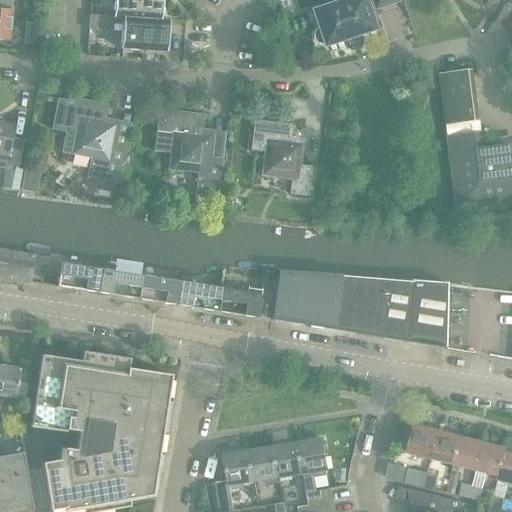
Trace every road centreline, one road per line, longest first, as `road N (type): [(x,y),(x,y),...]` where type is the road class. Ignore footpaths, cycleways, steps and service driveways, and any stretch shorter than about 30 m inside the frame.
road 1 (residential): [(230,82),(479,41)]
road 2 (tertiary): [(215,337),(0,301)]
road 3 (residential): [(177,511),(215,337)]
road 4 (tertiary): [(385,369),(215,337)]
road 5 (residential): [(72,73),(230,82)]
road 6 (residential): [(366,511),(362,490),(385,369)]
road 7 (tertiary): [(511,392),(385,369)]
